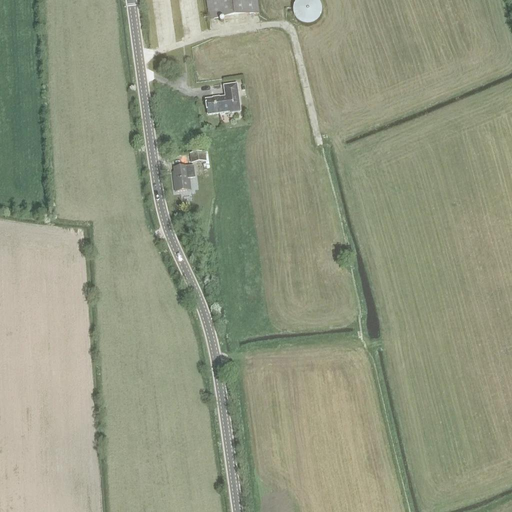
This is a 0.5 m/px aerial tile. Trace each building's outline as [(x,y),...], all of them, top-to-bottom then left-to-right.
[(259,14),(256,0),(205,0),(209,21),(259,14)] [(322,17),(315,0),(297,0),(289,3),(298,27),(322,17)] [(229,114),(240,112),(236,85),(223,86),(225,97),(205,100),(207,116),(229,112),(229,114)] [(208,152),(202,152),(190,154),(191,164),(203,163),(204,170),(209,170),(208,152)] [(175,192),(191,190),(188,169),(185,170),(184,167),(175,169),(175,173),(173,173),(175,192)]
